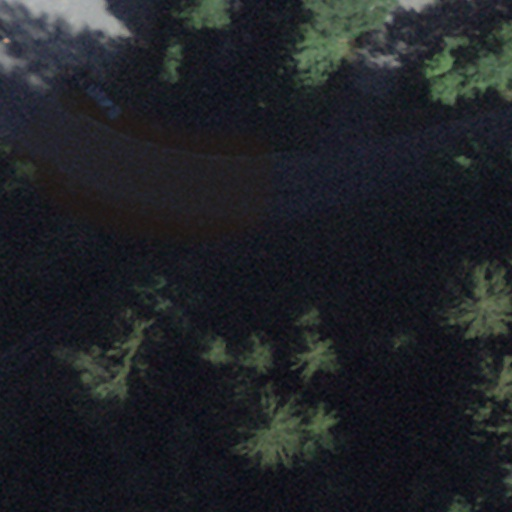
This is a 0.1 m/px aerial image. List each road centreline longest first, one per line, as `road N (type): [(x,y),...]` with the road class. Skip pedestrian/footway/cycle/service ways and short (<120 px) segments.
road 1 (unclassified): [(0,98),(39,138),(139,181),(217,194),(270,193),(511,147)]
road 2 (track): [(0,380),(270,193)]
